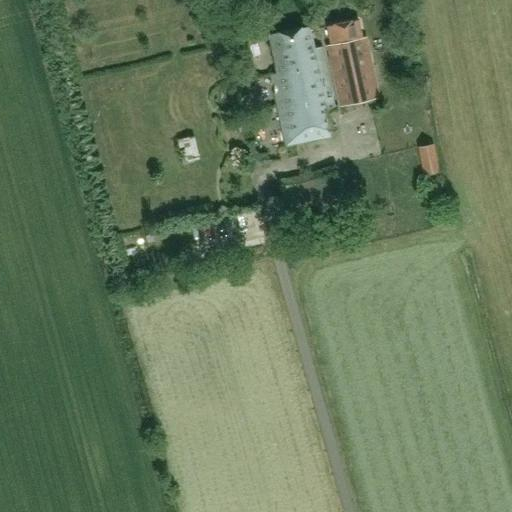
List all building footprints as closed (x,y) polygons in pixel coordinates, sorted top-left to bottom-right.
[(358,22),(327,29),(331,46),(328,47),(341,106),(378,98),(365,38),(362,39),(358,22)] [(309,27),(270,35),(278,74),(271,75),(286,146),(331,137),(326,113),(334,111),(320,48),(313,49),(309,27)] [(270,57),(254,61),(257,78),(274,74),(270,57)] [(176,140),(181,165),(199,161),(193,136),(176,140)] [(438,174),(433,146),(418,148),(423,176),(438,174)] [(233,165),(226,174),(244,188),(250,179),(233,165)] [(278,182),(286,213),(341,199),(333,168),(278,182)] [(236,213),(241,233),(260,227),(254,208),(236,213)]
